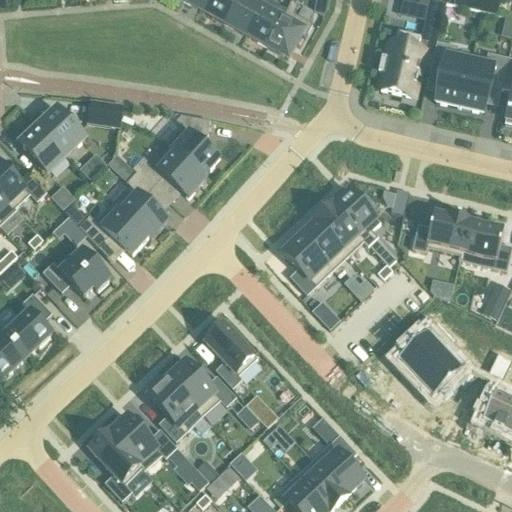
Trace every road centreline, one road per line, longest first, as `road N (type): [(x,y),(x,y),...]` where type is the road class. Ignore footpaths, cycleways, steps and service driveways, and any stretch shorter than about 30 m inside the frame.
road 1 (residential): [(212,252),(325,371),(434,454)]
road 2 (residential): [(19,436),(212,252)]
road 3 (unknown): [(178,511),(325,371)]
road 4 (residential): [(511,173),(359,137),(328,121)]
road 5 (residential): [(212,252),(328,121)]
road 6 (residential): [(328,121),(361,0)]
